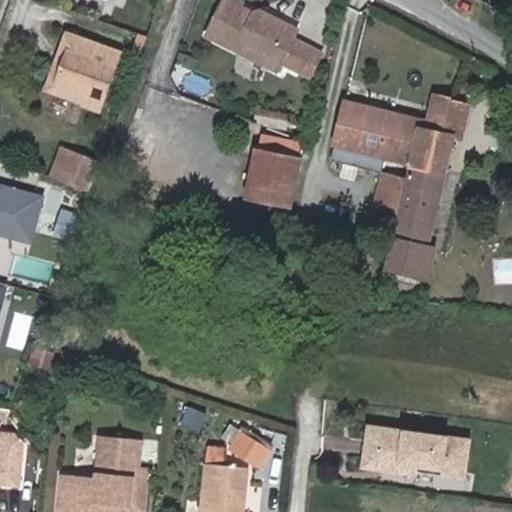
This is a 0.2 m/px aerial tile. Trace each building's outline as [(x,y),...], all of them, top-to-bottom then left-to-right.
[(229,0),(225,0),(207,35),(278,71),(283,63),(297,70),(309,46),(295,39),(299,30),(284,22),(281,26),(268,20),(266,13),(261,11),(254,13),(229,0)] [(284,22),(266,13),(268,20),(281,26),(284,22)] [(118,58),(66,39),(59,56),(66,58),(54,91),(84,103),(81,109),(97,115),(118,58)] [(323,53),(309,46),(297,70),(311,77),(323,53)] [(66,58),(59,56),(44,95),(81,109),(84,103),(54,91),(66,58)] [(411,164),(448,171),(455,140),(463,141),(472,106),(457,100),(438,92),(426,123),(421,121),(411,164)] [(411,164),(421,121),(345,102),(334,145),(411,164)] [(292,116),(258,108),(255,119),(262,121),(262,124),(289,130),(292,116)] [(262,134),(258,149),(301,158),(305,143),(262,134)] [(301,158),(258,149),(248,198),(290,208),(301,158)] [(76,159),(63,153),(52,181),(66,186),(76,159)] [(76,159),(66,186),(90,195),(100,168),(76,159)] [(400,216),(395,239),(389,270),(430,278),(436,249),(431,248),(448,171),(411,164),(408,178),(400,216)] [(374,208),(400,216),(408,178),(382,174),(374,208)] [(0,233),(3,224),(34,233),(43,199),(0,187),(0,233)] [(81,218),(64,211),(54,237),(72,244),(81,218)] [(232,242),(239,220),(222,216),(216,237),(232,242)] [(34,233),(3,224),(0,233),(0,236),(31,245),(34,233)] [(511,258),(494,258),(494,283),(511,282),(511,258)] [(32,346),(27,363),(49,369),(53,351),(32,346)] [(392,360),(391,372),(437,376),(438,364),(392,360)] [(374,439),(376,423),(365,422),(360,465),(414,473),(415,468),(437,472),(438,465),(380,455),(383,440),(374,439)] [(465,436),(376,423),(374,439),(383,440),(380,455),(438,465),(437,472),(459,475),(465,436)] [(0,484),(18,486),(22,445),(12,433),(0,431),(0,484)] [(127,505),(127,511),(128,511),(140,511),(147,468),(136,467),(139,438),(96,433),(91,477),(58,473),(56,496),(70,508),(69,511),(120,511),(121,505),(127,505)] [(237,511),(243,466),(200,462),(194,511),(237,511)] [(69,511),(70,508),(56,496),(54,511),(69,511)]
